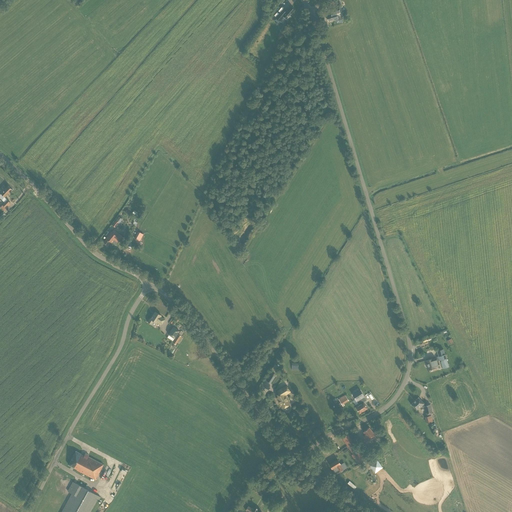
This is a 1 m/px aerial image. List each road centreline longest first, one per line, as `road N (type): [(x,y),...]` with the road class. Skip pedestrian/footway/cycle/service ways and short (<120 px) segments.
road 1 (unclassified): [(301,460),(388,405),(410,362),(304,0)]
road 2 (unclassified): [(29,511),(150,284)]
road 3 (unclassified): [(301,460),(201,332),(150,284)]
road 4 (unclassified): [(150,284),(90,249),(0,154)]
